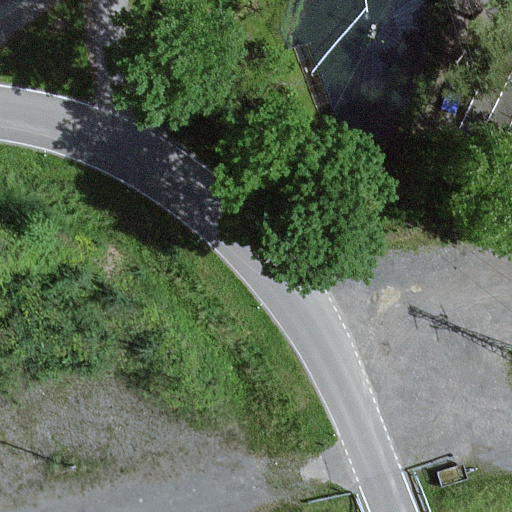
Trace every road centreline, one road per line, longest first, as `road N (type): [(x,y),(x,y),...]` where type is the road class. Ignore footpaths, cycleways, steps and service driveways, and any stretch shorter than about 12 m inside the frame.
road 1 (tertiary): [(119,143),(174,176),(234,229),(294,305),(321,343),(379,477)]
road 2 (unclassified): [(110,0),(107,50),(119,143)]
road 3 (tertiary): [(0,111),(119,143)]
